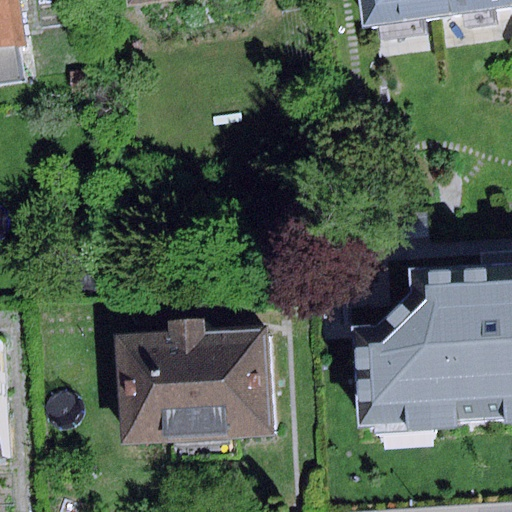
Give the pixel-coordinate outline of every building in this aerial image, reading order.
[(0,0),(0,44),(20,41),(13,0),(0,0)] [(511,0),(370,0),(374,28),(511,9),(511,0)] [(85,72),(70,74),(74,95),(89,92),(85,72)] [(371,330),(352,331),(358,434),(511,424),(511,263),(411,269),(412,289),(371,330)] [(168,331),(115,334),(121,446),(270,439),(265,326),(204,329),(203,318),(167,320),(168,331)] [(0,454),(10,454),(4,339),(0,338),(0,454)]
